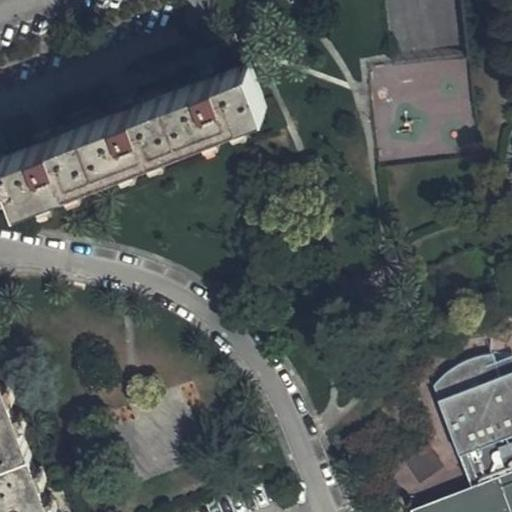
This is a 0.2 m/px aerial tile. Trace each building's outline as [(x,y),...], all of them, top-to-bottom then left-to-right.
[(457,17),(455,0),(389,0),(391,23),(457,17)] [(0,207),(267,107),(250,62),(217,75),(214,68),(200,74),(202,81),(134,106),(131,100),(116,106),(119,112),(51,137),(49,131),(33,137),(35,143),(0,157),(0,155),(0,207)] [(510,336),(511,331),(511,301),(498,297),(483,295),(462,296),(455,297),(446,300),(430,307),(425,310),(431,320),(410,341),(425,356),(433,345),(440,352),(450,343),(459,338),(464,337),(474,335),(486,336),(496,340),(505,345),(510,336)] [(511,511),(511,347),(435,371),(469,486),(415,502),(417,511),(511,511)] [(0,350),(0,478),(12,511),(63,511),(2,350),(0,350)] [(439,457),(425,436),(400,453),(414,474),(439,457)]
